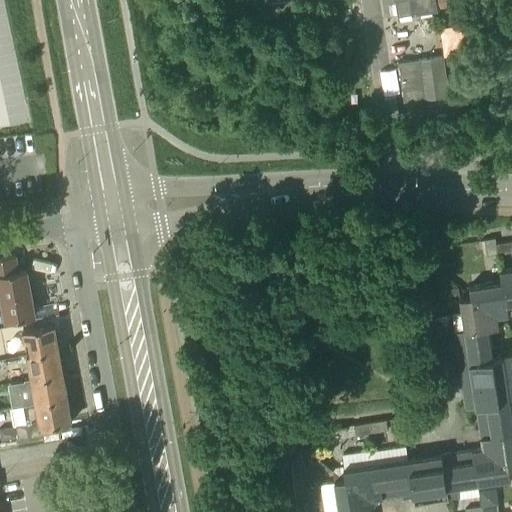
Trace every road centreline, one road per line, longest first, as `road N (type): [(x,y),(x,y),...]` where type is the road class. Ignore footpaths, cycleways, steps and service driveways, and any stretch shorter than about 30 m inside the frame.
road 1 (tertiary): [(113,215),(326,186),(511,192)]
road 2 (secondary): [(167,511),(113,215)]
road 3 (unclassified): [(68,226),(125,511)]
road 4 (secondary): [(113,215),(75,0)]
